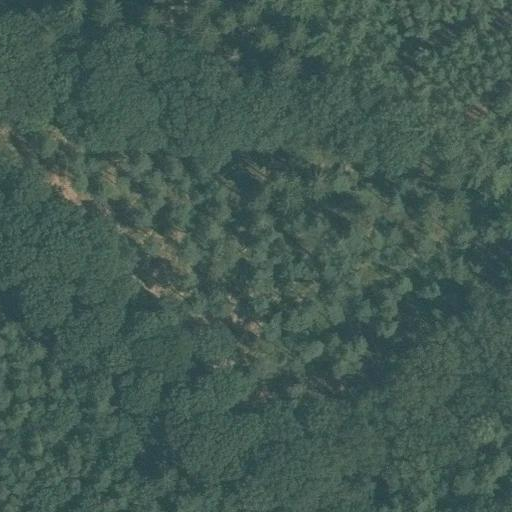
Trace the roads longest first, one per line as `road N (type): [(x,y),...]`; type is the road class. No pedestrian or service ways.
road 1 (track): [(299,511),(279,479),(0,220)]
road 2 (track): [(317,511),(511,354)]
road 3 (track): [(445,122),(311,0)]
